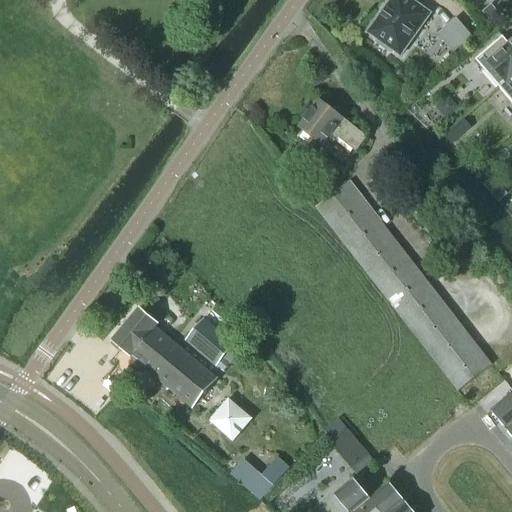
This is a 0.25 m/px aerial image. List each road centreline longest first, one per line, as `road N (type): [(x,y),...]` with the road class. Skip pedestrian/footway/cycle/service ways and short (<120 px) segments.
road 1 (residential): [(0,419),(297,0)]
road 2 (residential): [(511,465),(482,434),(442,443),(423,469),(440,511)]
